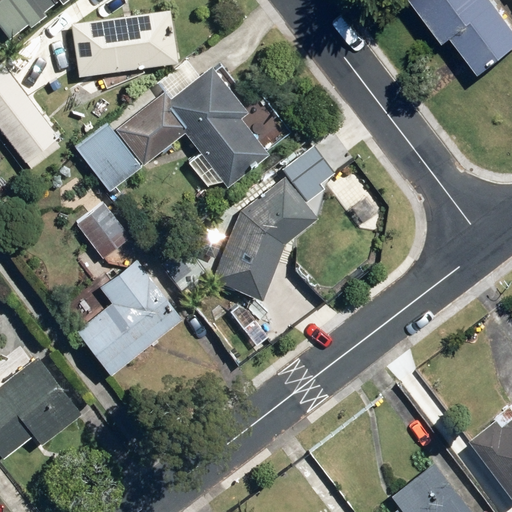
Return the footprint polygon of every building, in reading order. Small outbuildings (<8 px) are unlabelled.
[(0,0),(0,19),(13,36),(46,10),(38,0),(0,0)] [(459,32),(487,68),(511,48),(511,16),(499,0),(422,0),(451,38),(459,32)] [(71,18),(78,72),(177,58),(169,4),(71,18)] [(0,64),(0,68),(21,95),(54,69),(30,40),(0,64)] [(270,150),(242,115),(249,109),(201,46),(158,79),(164,88),(114,127),(108,120),(77,143),(110,187),(162,147),(164,150),(173,144),(170,141),(186,128),(202,149),(189,158),(207,181),(225,177),(229,182),(270,150)] [(314,139),(286,164),(312,195),(341,170),(314,139)] [(214,274),(264,294),(286,237),(316,215),(286,173),(242,204),(214,274)] [(76,220),(103,255),(131,233),(105,199),(76,220)] [(78,327),(112,369),(182,313),(137,256),(101,284),(113,299),(78,327)] [(0,382),(0,448),(4,454),(37,429),(44,439),(81,411),(38,354),(0,382)] [(471,433),(492,457),(511,483),(511,424),(508,427),(496,412),(471,433)] [(388,511),(475,511),(476,511),(434,459),(392,492),(400,503),(388,511)]
